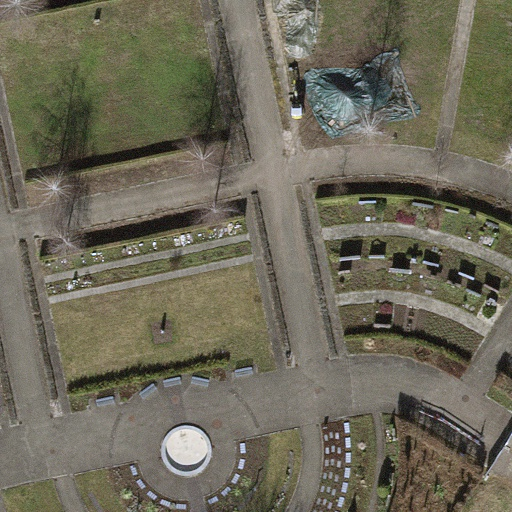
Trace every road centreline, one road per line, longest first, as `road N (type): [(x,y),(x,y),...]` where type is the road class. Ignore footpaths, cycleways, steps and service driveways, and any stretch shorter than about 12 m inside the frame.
road 1 (track): [(0,231),(350,164),(436,169),(511,190)]
road 2 (track): [(321,397),(236,0)]
road 3 (track): [(511,326),(457,412),(391,387),(220,418)]
road 4 (track): [(145,472),(145,430),(165,409),(194,405),(220,418),(233,459),(219,484),(193,497),(154,483)]
road 5 (track): [(0,245),(44,451)]
road 6 (track): [(145,430),(0,460)]
